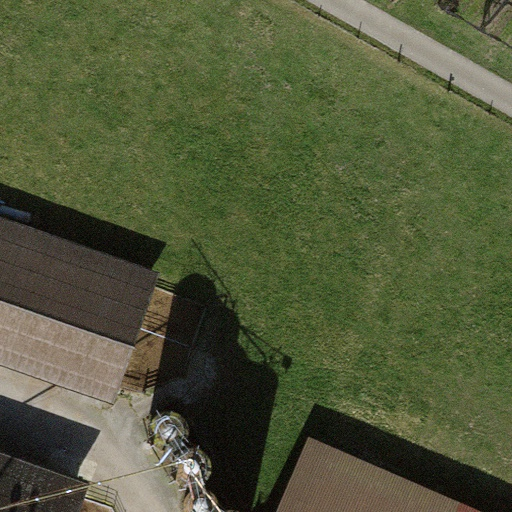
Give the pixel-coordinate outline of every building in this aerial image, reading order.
[(162,256),(0,200),(0,356),(115,396),(162,256)] [(141,444),(146,446),(151,448),(156,448),(162,445),(166,442),(169,436),(170,431),(169,425),(166,420),(161,416),(156,414),(150,414),(145,416),(140,419),(137,424),(136,429),(136,434),(138,439),(141,444)] [(493,511),(311,432),(275,511),(493,511)] [(74,511),(87,474),(0,443),(0,511),(74,511)] [(183,483),(188,481),(191,476),(193,472),(193,466),(191,461),(188,457),(183,454),(178,453),(172,453),(168,455),(164,459),(161,464),(160,469),(161,474),(164,479),(168,482),(173,484),(178,485),(183,483)] [(169,509),(170,511),(205,511),(206,508),(204,501),(201,496),(197,493),(192,491),(186,490),(181,491),(176,494),(173,498),(170,503),(169,509)]
